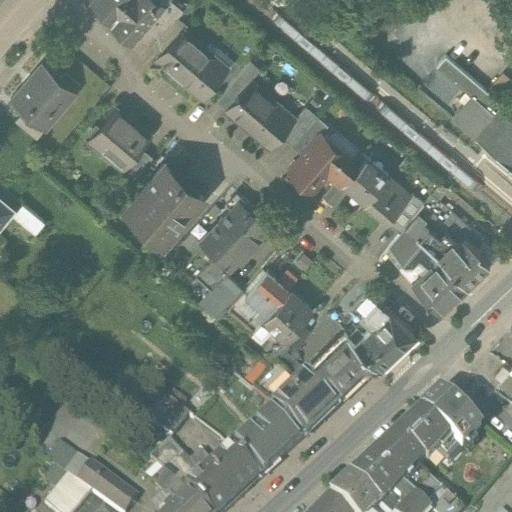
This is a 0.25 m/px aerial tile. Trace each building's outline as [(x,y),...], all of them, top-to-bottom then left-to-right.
[(93,0),(113,16),(114,17),(127,0),(93,0)] [(127,0),(114,17),(113,16),(111,19),(135,40),(149,23),(162,8),(155,2),(156,2),(154,0),(127,0)] [(170,0),(168,0),(162,8),(149,23),(161,34),(177,15),(182,10),(170,0)] [(177,15),(161,34),(170,42),(182,27),(183,28),(187,23),(177,15)] [(183,28),(182,27),(170,42),(156,58),(202,97),(225,70),(201,50),(205,46),(183,28)] [(511,111),(508,108),(446,55),(437,65),(484,106),(465,128),(511,168),(511,111)] [(250,60),(232,81),(241,89),(248,81),(259,68),(250,60)] [(42,62),(9,101),(22,111),(43,129),(44,127),(39,122),(68,87),(74,92),(76,89),(42,62)] [(511,94),(511,82),(501,74),(488,89),(504,103),(511,94)] [(232,81),(215,100),(225,108),(236,94),(238,91),(239,92),(241,89),(232,81)] [(248,81),(241,89),(239,92),(238,91),(236,94),(225,108),(224,108),(270,147),(280,135),(296,117),(295,116),(271,95),(269,99),(248,81)] [(151,135),(114,104),(96,124),(99,126),(87,139),(89,141),(92,137),(103,145),(104,144),(126,162),(127,163),(141,147),(151,135)] [(296,117),(280,135),(291,144),(318,116),(305,105),(295,116),(296,117)] [(43,129),(22,111),(15,120),(36,137),(43,129)] [(318,116),(291,144),(301,153),(316,135),(317,136),(327,125),(318,116)] [(301,153),(287,169),(310,189),(325,171),(336,181),(337,179),(350,165),(317,136),(316,135),(301,153)] [(141,147),(127,163),(126,162),(119,170),(132,181),(153,157),(141,147)] [(388,175),(361,152),(350,165),(337,179),(343,185),(357,196),(351,203),(359,210),(365,203),(377,188),(387,177),(388,175)] [(162,163),(127,206),(167,239),(202,196),(162,163)] [(387,177),(377,188),(365,203),(388,222),(410,196),(387,177)] [(336,181),(322,197),(331,205),(341,193),(343,185),(337,179),(336,181)] [(450,210),(431,194),(423,203),(433,211),(443,221),(463,237),(476,248),(484,240),(450,210)] [(238,200),(218,220),(233,235),(252,215),(238,200)] [(0,203),(0,221),(9,211),(0,203)] [(42,221),(21,203),(12,214),(33,232),(42,221)] [(423,203),(405,225),(425,242),(445,259),(467,284),(489,264),(477,252),(479,250),(476,248),(463,237),(454,249),(423,219),(426,216),(428,217),(433,211),(423,203)] [(252,215),(233,235),(248,249),(267,230),(252,215)] [(233,235),(218,220),(199,239),(214,254),(233,235)] [(405,225),(388,246),(403,262),(404,262),(425,242),(405,225)] [(233,235),(214,254),(229,268),(248,249),(233,235)] [(425,242),(404,262),(403,262),(398,266),(439,311),(467,284),(445,259),(425,242)] [(214,254),(194,274),(208,288),(225,272),(229,268),(214,254)] [(266,269),(245,293),(260,306),(267,313),(288,288),(266,269)] [(225,272),(208,288),(196,301),(215,317),(225,306),(233,298),(242,288),(225,272)] [(383,305),(355,281),(347,290),(357,299),(350,308),(360,317),(364,312),(371,318),(383,305)] [(267,313),(262,319),(269,325),(284,339),(311,308),(288,288),(267,313)] [(244,308),(233,298),(225,306),(237,316),(244,308)] [(383,305),(371,318),(377,323),(363,336),(356,328),(348,335),(379,368),(416,333),(383,305)] [(237,316),(225,306),(215,317),(214,318),(249,348),(269,325),(262,319),(252,330),(245,323),(237,316)] [(260,306),(254,313),(250,310),(246,314),(250,318),(245,323),(252,330),(262,319),(267,313),(260,306)] [(344,330),(310,362),(314,366),(305,375),(340,405),(341,406),(379,368),(348,335),(344,330)] [(340,405),(305,375),(285,357),(252,392),(273,410),(302,441),(340,405)] [(503,364),(494,375),(501,381),(510,370),(503,364)] [(166,400),(155,391),(138,413),(171,438),(188,416),(179,410),(166,400)] [(185,402),(172,393),(166,400),(179,410),(185,402)] [(453,406),(442,396),(421,415),(461,451),(461,452),(480,431),(468,420),(468,419),(454,406),(453,406)] [(273,410),(230,451),(259,482),(302,441),(273,410)] [(421,415),(372,462),(399,487),(427,511),(431,511),(444,497),(414,470),(421,462),(425,466),(436,454),(446,463),(450,463),(461,451),(421,415)] [(187,464),(167,443),(148,460),(166,473),(175,479),(185,490),(211,466),(199,453),(187,464)] [(211,466),(185,490),(205,511),(226,511),(259,482),(230,451),(229,449),(211,466)] [(126,511),(136,499),(77,458),(65,476),(116,511),(126,511)] [(372,462),(351,481),(380,508),(393,494),(399,487),(372,462)] [(175,479),(166,473),(153,484),(165,497),(157,505),(160,508),(156,511),(205,511),(185,490),(175,479)] [(376,511),(380,508),(351,481),(334,496),(330,500),(342,511),(376,511)] [(427,511),(399,487),(393,494),(394,498),(403,506),(400,509),(403,511),(402,511),(427,511)] [(459,511),(461,510),(444,497),(431,511),(459,511)] [(342,511),(330,500),(319,511),(342,511)]
